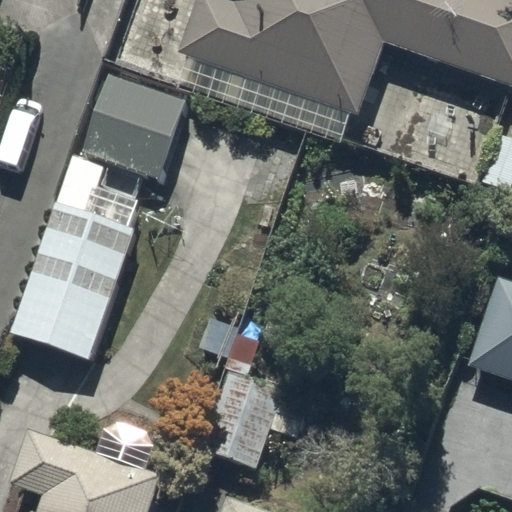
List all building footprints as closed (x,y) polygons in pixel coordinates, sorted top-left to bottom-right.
[(511,0),(236,0),(236,3),(227,0),(200,0),(182,56),(360,117),(386,43),(511,85),(511,0)] [(110,73),(83,157),(143,176),(156,180),(183,97),(110,73)] [(482,186),(510,196),(511,191),(511,139),(500,135),(482,186)] [(143,176),(83,157),(69,152),(9,336),(88,361),(131,229),(126,228),(143,176)] [(511,280),(498,276),(468,365),(511,380),(511,280)] [(284,384),(230,367),(204,449),(257,466),(284,384)] [(95,455),(28,433),(10,486),(43,497),(37,511),(148,511),(160,477),(144,471),(152,446),(146,431),(120,422),(105,427),(95,455)] [(277,511),(225,494),(218,511),(277,511)]
